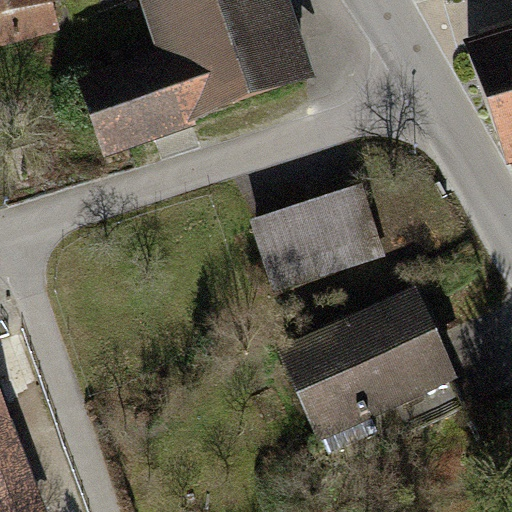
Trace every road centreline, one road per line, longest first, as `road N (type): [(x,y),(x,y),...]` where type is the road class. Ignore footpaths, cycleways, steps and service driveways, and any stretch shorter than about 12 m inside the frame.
road 1 (residential): [(5,229),(430,97)]
road 2 (residential): [(5,229),(99,511)]
road 3 (tertiary): [(511,230),(430,97)]
